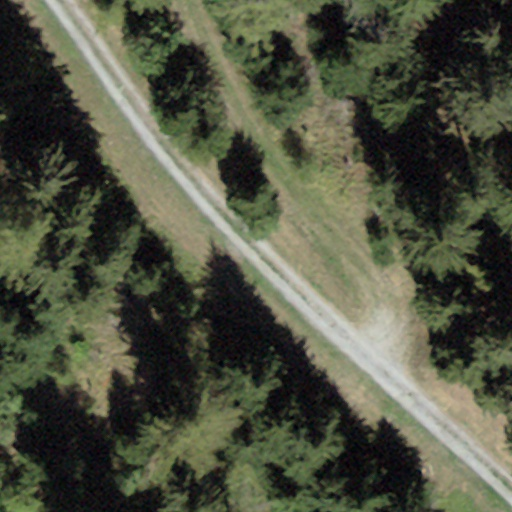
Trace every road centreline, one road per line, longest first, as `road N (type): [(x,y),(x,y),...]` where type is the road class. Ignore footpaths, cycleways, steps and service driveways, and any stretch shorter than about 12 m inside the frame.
road 1 (track): [(57,0),(125,119),(507,511)]
road 2 (track): [(378,371),(377,304),(208,58),(189,0)]
